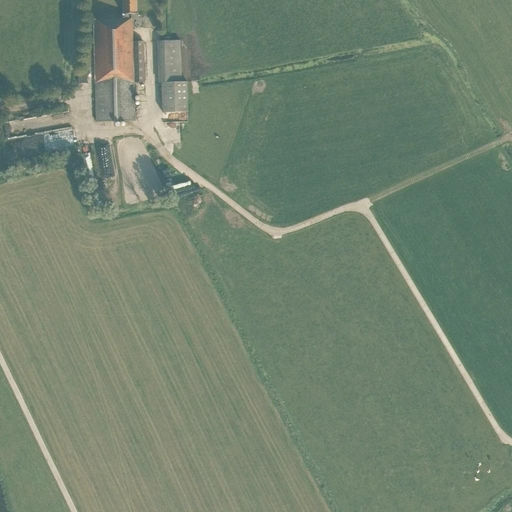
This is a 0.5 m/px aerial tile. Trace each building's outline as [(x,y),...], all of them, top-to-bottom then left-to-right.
[(121,0),(122,19),(96,20),(93,20),(96,122),(135,121),(134,83),(144,82),(143,41),(133,42),(132,19),(128,19),(128,14),(137,14),(136,0),(121,0)] [(157,14),(146,13),(144,29),(155,30),(157,14)] [(160,41),(157,41),(158,83),(161,83),(162,113),(187,112),(187,82),(181,82),(180,41),(160,41)] [(78,84),(88,84),(88,72),(78,73),(78,84)] [(110,146),(95,147),(98,173),(113,171),(110,146)] [(117,191),(114,183),(109,185),(107,178),(92,182),(95,189),(97,188),(100,197),(117,191)] [(173,198),(200,191),(198,181),(183,185),(184,188),(172,191),(173,198)] [(227,221),(237,230),(244,222),(234,213),(227,221)] [(227,224),(223,230),(235,240),(239,234),(227,224)]
